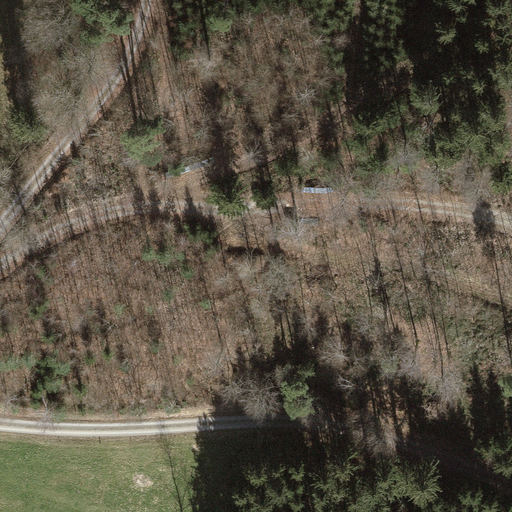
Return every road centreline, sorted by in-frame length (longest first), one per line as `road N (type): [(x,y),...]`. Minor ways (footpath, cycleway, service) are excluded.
road 1 (track): [(0,265),(72,226),(189,208),(319,198),(478,213),(511,225)]
road 2 (track): [(0,426),(134,431),(335,422),(442,451),(511,487)]
road 3 (track): [(144,0),(123,65),(59,161),(0,227)]
